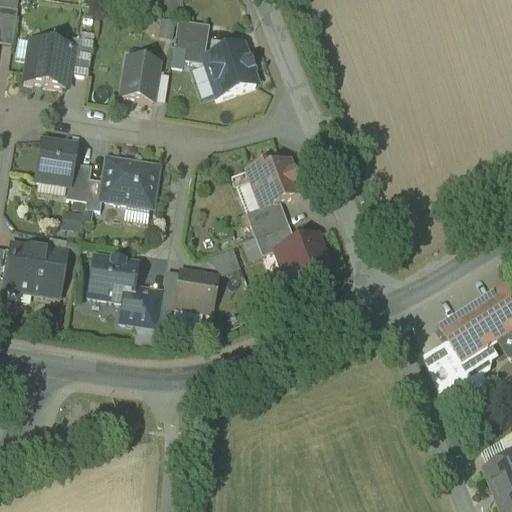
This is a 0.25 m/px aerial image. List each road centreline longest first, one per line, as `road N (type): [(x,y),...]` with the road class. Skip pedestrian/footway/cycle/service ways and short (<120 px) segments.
road 1 (residential): [(385,311),(172,386),(44,368)]
road 2 (residential): [(309,116),(223,147),(0,112)]
road 3 (residential): [(464,511),(385,311)]
road 4 (residential): [(309,116),(385,311)]
road 5 (residential): [(511,245),(385,311)]
road 6 (residential): [(265,0),(309,116)]
